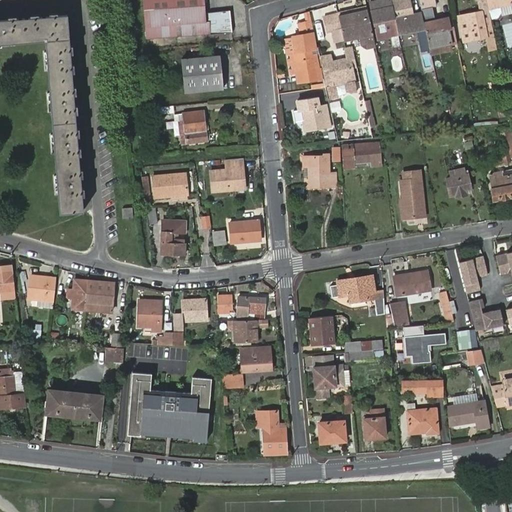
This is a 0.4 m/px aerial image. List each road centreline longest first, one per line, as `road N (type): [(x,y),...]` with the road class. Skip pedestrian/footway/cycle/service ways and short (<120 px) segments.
road 1 (residential): [(284,268),(259,17),(320,0)]
road 2 (tertiary): [(0,451),(174,472),(303,472)]
road 3 (residential): [(0,238),(167,278),(284,268)]
road 4 (residential): [(284,268),(511,227)]
road 5 (residential): [(303,472),(284,268)]
road 6 (tertiary): [(303,472),(486,452)]
